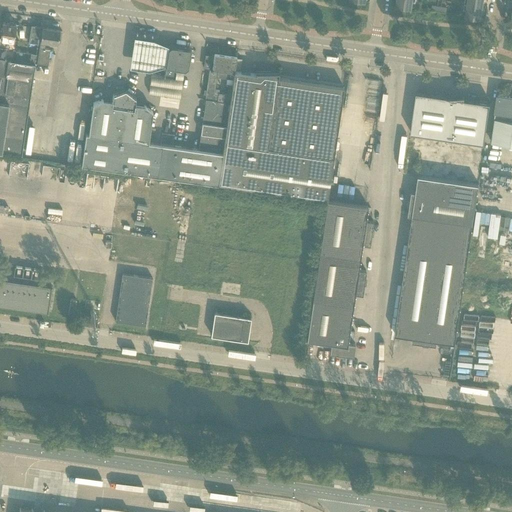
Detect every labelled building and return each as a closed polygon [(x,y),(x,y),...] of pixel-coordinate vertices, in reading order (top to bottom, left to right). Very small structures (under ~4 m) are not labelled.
[(464,3),(463,9),(466,9),(465,15),(480,17),(482,5),(464,3)] [(0,22),(0,24),(0,38),(13,40),(14,34),(15,24),(2,22),(0,21),(0,22)] [(31,26),(29,42),(37,44),(40,27),(31,26)] [(42,27),(40,37),(36,64),(47,65),(50,49),(44,48),(45,42),(57,44),(59,30),(42,27)] [(152,40),(133,37),(129,68),(150,70),(164,66),(167,46),(152,40)] [(166,68),(165,77),(174,78),(176,69),(185,70),(188,68),(191,50),(172,47),(169,49),(166,68)] [(206,95),(205,98),(206,98),(230,102),(231,94),(219,92),(219,90),(215,90),(216,77),(233,79),(234,71),(236,57),(216,54),(215,60),(213,60),(211,60),(209,69),(206,95)] [(0,90),(30,96),(32,80),(5,76),(8,60),(4,60),(0,58),(0,90)] [(256,74),(234,71),(233,79),(231,94),(230,102),(222,153),(217,184),(320,199),(327,200),(330,182),(333,157),(344,87),(320,83),(278,77),(278,75),(271,74),(271,72),(256,72),(256,74)] [(0,152),(21,156),(30,96),(0,90),(0,152)] [(81,165),(155,175),(160,144),(148,142),(153,111),(145,106),(135,104),(136,98),(126,90),(113,95),(112,101),(102,99),(93,103),(89,133),(86,133),(81,165)] [(490,104),(490,103),(464,99),(464,96),(462,96),(463,96),(450,97),(447,97),(447,96),(416,92),(412,121),(410,133),(484,144),(490,104)] [(511,96),(498,95),(497,101),(496,104),(494,119),(495,119),(491,142),(511,145),(511,96)] [(199,149),(222,153),(230,102),(206,98),(199,149)] [(481,157),(483,144),(457,140),(456,143),(473,146),(471,156),(481,157)] [(155,175),(217,184),(222,153),(199,149),(160,144),(155,175)] [(408,214),(412,215),(473,224),(479,184),(418,175),(418,176),(416,191),(412,191),(411,198),(410,198),(410,201),(408,214)] [(327,200),(313,300),(353,306),(355,293),(362,294),(364,280),(365,280),(365,277),(366,270),(358,269),(362,243),(370,244),(372,231),(372,228),(373,221),(366,220),(368,206),(327,200)] [(412,215),(395,334),(413,337),(413,341),(426,343),(429,344),(429,343),(436,344),(437,340),(455,343),(473,224),(412,215)] [(13,275),(39,279),(41,270),(14,266),(13,275)] [(122,274),(115,322),(145,326),(152,278),(122,274)] [(0,304),(47,311),(47,313),(48,313),(52,286),(51,286),(51,287),(0,279),(0,304)] [(70,299),(68,314),(74,315),(76,300),(73,299),(70,299)] [(353,306),(313,300),(307,340),(331,343),(329,352),(337,353),(339,354),(339,353),(353,355),(355,343),(348,342),(353,306)] [(162,330),(195,334),(198,308),(165,303),(162,330)] [(215,313),(211,335),(247,341),(251,318),(215,313)]
